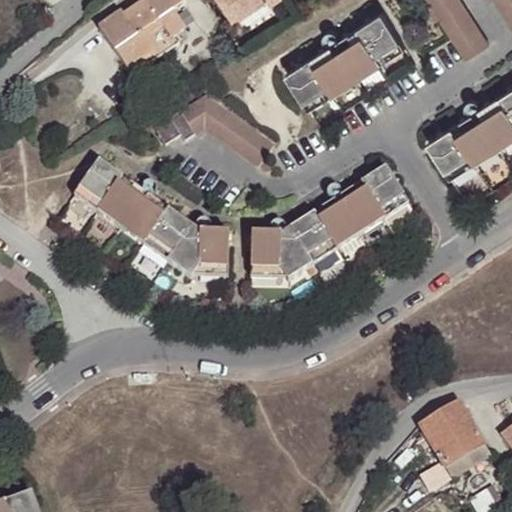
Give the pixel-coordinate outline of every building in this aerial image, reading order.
[(99,30),(132,77),(179,45),(175,38),(186,31),(173,12),(186,4),(182,0),(142,0),(145,3),(148,8),(128,22),(124,16),(122,15),(99,30)] [(279,0),(218,0),(234,23),(266,0),(267,0),(272,5),(279,0)] [(490,46),(460,0),(427,0),(467,61),(490,46)] [(511,0),(495,0),(511,26),(511,0)] [(145,3),(124,16),(128,22),(148,8),(145,3)] [(287,74),(310,110),(406,49),(383,13),(287,74)] [(511,89),(429,142),(452,178),(511,139),(511,89)] [(206,97),(171,121),(181,137),(184,142),(205,131),(259,169),(274,148),(206,97)] [(181,137),(171,121),(155,130),(165,147),(181,137)] [(166,263),(191,280),(194,277),(199,270),(229,270),(230,236),(201,234),(99,163),(74,197),(144,247),(166,263)] [(409,206),(386,170),(281,236),(252,236),(251,272),(281,273),(288,283),(385,221),(409,206)] [(413,213),(409,206),(385,221),(390,228),(413,213)] [(166,263),(144,247),(139,253),(162,269),(166,263)] [(229,270),(199,270),(194,277),(228,279),(229,270)] [(288,283),(281,273),(251,272),(251,280),(288,283)] [(419,427),(445,470),(484,446),(458,404),(419,427)] [(511,428),(501,437),(511,452),(511,428)] [(445,470),(452,481),(491,458),(484,446),(445,470)] [(38,511),(33,498),(0,510),(0,511),(38,511)]
